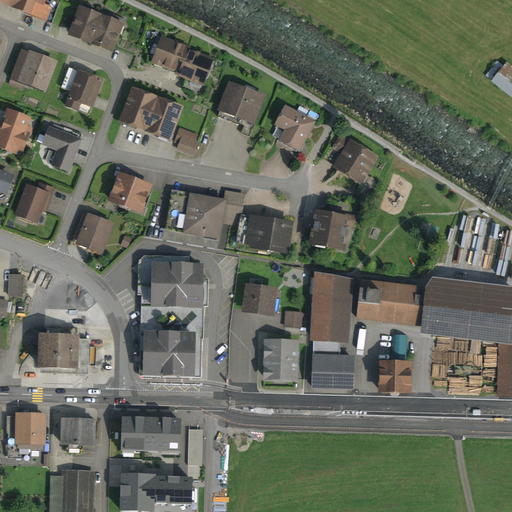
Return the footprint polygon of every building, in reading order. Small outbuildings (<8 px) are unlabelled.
[(49,0),(15,0),(14,5),(44,15),(49,0)] [(101,16),(81,8),(72,32),(92,40),(101,16)] [(121,24),(101,16),(92,40),(112,47),(121,24)] [(185,60),(188,51),(189,48),(162,38),(154,61),(177,70),(181,59),(185,60)] [(55,62),(22,51),(13,78),(45,89),(55,62)] [(181,59),(177,70),(176,73),(202,82),(211,59),(188,51),(185,60),(181,59)] [(511,70),(506,67),(491,87),(511,103),(511,70)] [(100,80),(80,72),(68,103),(78,107),(81,100),(91,104),(100,80)] [(261,99),(228,86),(218,112),(251,125),(261,99)] [(122,121),(145,130),(157,99),(133,90),(122,121)] [(145,130),(168,139),(180,108),(157,99),(145,130)] [(312,125),(285,110),(276,127),(287,133),(281,144),(298,152),(312,125)] [(27,123),(7,115),(0,133),(0,151),(14,156),(16,153),(20,154),(27,136),(22,135),(27,123)] [(79,139),(50,127),(44,143),(59,149),(54,162),(68,167),(79,139)] [(195,162),(201,139),(181,133),(175,156),(195,162)] [(350,146),(335,171),(361,186),(376,162),(350,146)] [(0,190),(4,192),(11,175),(0,170),(0,190)] [(120,177),(112,199),(139,209),(147,187),(120,177)] [(28,189),(16,217),(35,225),(41,211),(44,213),(53,192),(40,187),(38,193),(28,189)] [(223,202),(191,197),(185,229),(218,235),(223,202)] [(88,215),(78,243),(100,251),(110,223),(88,215)] [(347,220),(319,215),(314,244),(341,249),(347,220)] [(289,224),(253,218),(249,244),(285,250),(289,224)] [(154,265),(153,306),(197,308),(202,308),(204,267),(154,265)] [(511,285),(432,276),(426,286),(421,332),(498,341),(499,336),(511,335),(511,285)] [(24,303),(24,277),(9,277),(9,303),(24,303)] [(316,278),(310,343),(345,346),(350,281),(316,278)] [(363,283),(360,316),(417,321),(420,289),(363,283)] [(272,312),(275,291),(249,286),(245,307),(272,312)] [(57,311),(77,312),(77,304),(57,303),(57,311)] [(146,306),(145,329),(196,331),(197,308),(153,306),(146,306)] [(298,316),(285,315),(284,327),(297,328),(298,316)] [(196,331),(145,329),(144,373),(195,375),(196,331)] [(511,335),(499,336),(498,341),(497,392),(511,392),(511,335)] [(74,338),(43,336),(41,366),(72,368),(74,338)] [(394,363),(405,364),(408,342),(397,341),(394,363)] [(294,381),(294,344),(266,344),(266,381),(294,381)] [(351,357),(315,357),(315,385),(351,386),(351,357)] [(379,367),(379,395),(408,395),(409,368),(379,367)] [(205,413),(195,413),(195,433),(205,433),(205,413)] [(41,416),(19,416),(18,444),(40,444),(41,416)] [(93,421),(64,420),(64,442),(92,443),(93,421)] [(180,422),(123,420),(122,451),(179,453),(180,422)] [(203,470),(203,436),(189,436),(189,471),(203,470)] [(110,467),(109,488),(122,489),(122,467),(110,467)] [(91,511),(93,475),(63,474),(61,511),(91,511)] [(154,478),(122,477),(121,511),(152,511),(153,504),(191,505),(191,481),(154,480),(154,478)]
